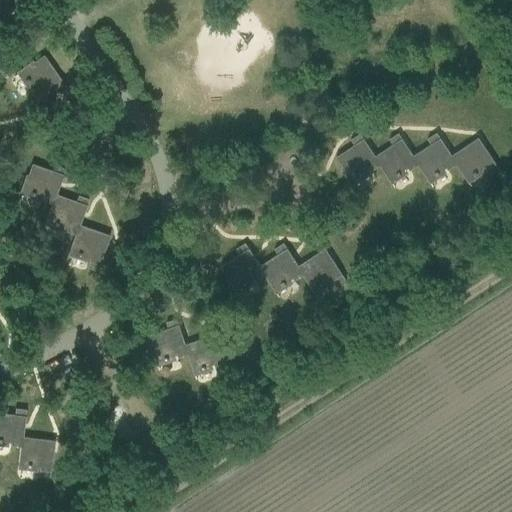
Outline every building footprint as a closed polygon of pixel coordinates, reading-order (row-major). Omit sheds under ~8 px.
[(9,0),(0,0),(0,17),(13,4),(9,0)] [(25,96),(32,105),(62,83),(43,56),(14,77),(15,78),(21,73),(25,80),(24,81),(26,83),(27,83),(33,91),(25,96)] [(393,145),(375,157),(380,166),(395,188),(395,187),(391,181),(397,176),(398,177),(401,175),(400,174),(408,169),(410,171),(418,166),(419,165),(413,157),(414,157),(399,134),(390,140),(393,145)] [(448,171),(457,165),(451,157),(452,156),(437,134),(428,140),(431,145),(414,157),(413,157),(419,165),(418,166),(433,187),(434,187),(429,180),(436,176),(436,177),(439,175),(439,174),(447,168),(448,171)] [(372,172),(380,166),(375,157),(360,135),(351,140),(355,146),(336,158),(356,188),(357,188),(353,181),(359,176),(360,178),(363,176),(362,174),(370,169),(372,172)] [(457,165),(471,187),(472,186),(467,180),(474,175),(475,176),(478,174),(477,173),(485,168),(490,176),(499,170),(479,139),(452,156),(451,157),(457,165)] [(55,195),(56,195),(65,170),(55,166),(52,172),(31,165),(19,198),(20,199),(23,191),(30,194),(30,195),(33,196),(34,195),(43,198),(42,201),(51,205),(52,205),(55,195)] [(78,226),(79,226),(88,200),(78,197),(76,202),(56,195),(55,195),(52,205),(51,205),(43,229),(46,222),(54,224),(53,226),(57,227),(57,225),(66,229),(65,232),(75,235),(78,226)] [(109,236),(79,226),(78,226),(75,235),(66,259),(67,260),(69,252),(77,255),(77,256),(80,257),(80,256),(90,259),(86,268),(97,272),(109,236)] [(256,281),(265,276),(265,275),(260,267),(246,244),(236,250),(240,255),(221,267),(241,298),(242,297),(237,290),(244,286),(245,287),(247,285),(247,284),(255,279),(256,281)] [(278,255),(260,267),(265,275),(265,276),(279,298),(280,297),(275,290),(282,286),(283,287),(286,285),(285,284),(293,279),(295,281),(303,276),(304,275),(298,267),(299,267),(284,244),(275,250),(278,255)] [(326,249),(299,267),(298,267),(304,275),(303,276),(317,298),(318,297),(314,290),(320,286),(321,287),(324,285),(323,284),(332,279),(337,287),(346,281),(326,249)] [(185,345),(186,345),(177,320),(166,323),(169,329),(148,336),(159,371),(160,370),(157,363),(165,360),(165,361),(169,360),(168,359),(177,356),(178,359),(188,355),(185,345)] [(216,335),(186,345),(185,345),(188,355),(196,380),(197,379),(195,372),(202,369),(203,370),(206,369),(206,368),(215,365),(218,374),(228,370),(216,335)] [(0,413),(0,443),(1,443),(1,442),(10,443),(10,446),(20,447),(20,448),(22,438),(26,411),(15,409),(14,416),(0,413)] [(54,442),(22,438),(20,448),(20,447),(17,473),(18,473),(18,465),(27,466),(26,468),(30,468),(30,467),(40,468),(38,477),(49,479),(54,442)]
